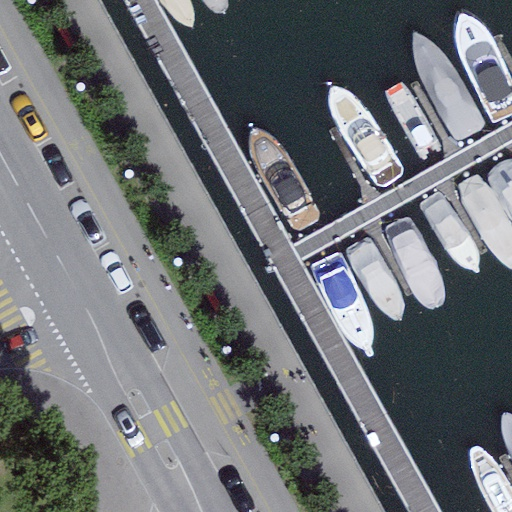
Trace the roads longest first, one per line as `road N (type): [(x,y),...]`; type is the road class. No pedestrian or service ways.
road 1 (residential): [(73,291),(196,511)]
road 2 (residential): [(0,159),(73,291)]
